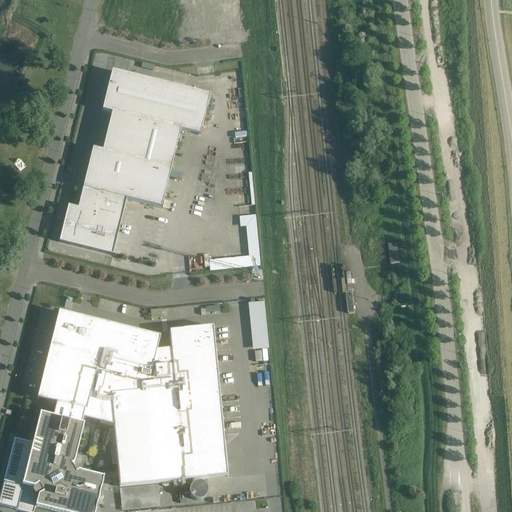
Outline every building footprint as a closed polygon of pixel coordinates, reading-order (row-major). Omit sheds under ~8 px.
[(114,0),(111,13),(114,23),(133,26),(213,25),(212,0),(114,0)] [(67,206),(58,242),(112,256),(126,200),(160,208),(180,130),(199,135),(209,96),(126,75),(111,72),(101,111),(111,113),(102,152),(92,149),(82,189),(83,189),(78,209),(67,206)] [(390,264),(400,263),(397,243),(388,245),(390,264)] [(352,294),(347,294),(347,295),(345,296),(345,300),(347,300),(349,313),(354,313),(352,294)] [(156,351),(159,338),(58,312),(36,399),(55,404),(52,417),(81,424),(82,419),(113,427),(119,488),(230,477),(215,328),(168,332),(170,350),(156,351)] [(83,425),(81,424),(52,417),(39,414),(32,443),(13,439),(0,493),(0,506),(22,511),(33,511),(35,508),(51,511),(94,511),(103,478),(78,472),(75,473),(71,466),(73,464),(83,425)]
